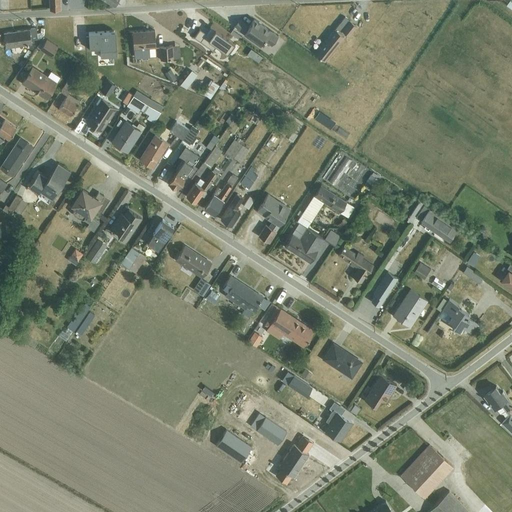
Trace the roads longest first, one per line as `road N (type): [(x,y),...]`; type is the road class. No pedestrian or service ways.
road 1 (unclassified): [(0,89),(427,370),(444,389)]
road 2 (unclassified): [(0,18),(415,0)]
road 3 (residential): [(444,389),(282,511)]
